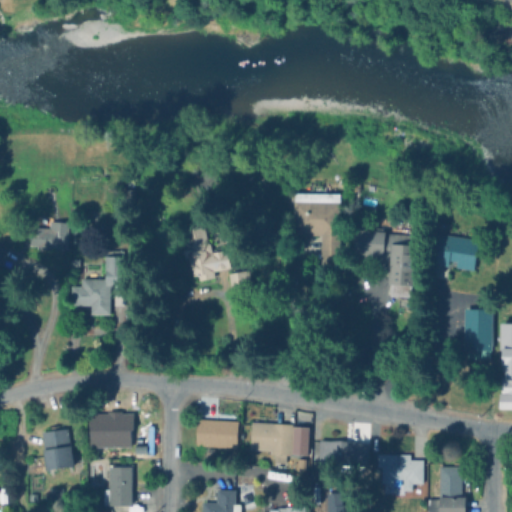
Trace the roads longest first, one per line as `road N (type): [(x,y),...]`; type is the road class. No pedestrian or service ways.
road 1 (residential): [(511,433),(171,379),(100,377),(0,395)]
road 2 (residential): [(164,511),(167,379)]
